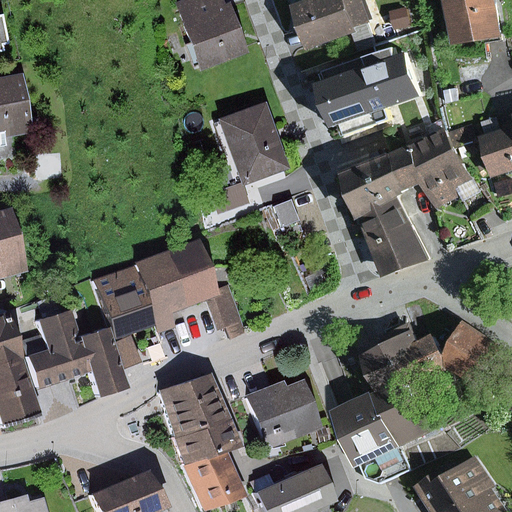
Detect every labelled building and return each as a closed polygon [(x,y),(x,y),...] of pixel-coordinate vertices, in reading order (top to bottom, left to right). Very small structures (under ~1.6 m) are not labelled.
[(214,0),(189,0),(174,5),(195,65),(240,50),(225,5),(217,8),(214,0)] [(318,0),(295,10),(311,48),(355,30),(362,47),(379,40),(362,0),(318,0)] [(490,0),(444,0),(452,43),(497,34),(490,0)] [(405,11),(394,15),(399,30),(410,26),(405,11)] [(393,47),(323,73),(326,81),(317,84),(333,129),(420,97),(405,55),(397,58),(393,47)] [(17,79),(0,81),(0,141),(2,141),(0,134),(26,130),(17,79)] [(259,106),(212,122),(234,185),(281,169),(259,106)] [(445,135),(460,160),(480,155),(470,127),(445,135)] [(511,128),(478,139),(490,179),(511,172),(511,128)] [(443,131),(390,155),(405,191),(423,183),(437,208),(478,188),(460,160),(445,135),(443,131)] [(405,191),(390,155),(339,177),(356,219),(360,218),(397,202),(402,200),(399,194),(405,191)] [(511,181),(498,185),(501,198),(511,195),(511,181)] [(295,199),(277,203),(282,225),(300,221),(295,199)] [(397,202),(360,218),(383,277),(428,260),(397,202)] [(17,208),(0,211),(0,278),(30,273),(17,208)] [(199,237),(131,262),(153,324),(156,332),(174,325),(169,311),(213,295),(219,293),(217,288),(199,237)] [(131,262),(92,276),(109,324),(114,337),(153,324),(131,262)] [(219,293),(213,295),(229,335),(250,327),(232,282),(217,288),(219,293)] [(7,311),(0,313),(0,365),(22,358),(22,357),(7,311)] [(22,358),(32,388),(89,370),(79,339),(75,341),(74,336),(66,311),(36,320),(45,350),(22,357),(22,358)] [(464,320),(441,358),(477,381),(482,373),(487,376),(505,346),(464,320)] [(109,324),(74,336),(75,341),(79,339),(89,370),(97,396),(130,386),(114,337),(109,324)] [(404,338),(423,378),(445,368),(441,358),(431,338),(416,344),(412,335),(404,338)] [(374,391),(399,445),(427,432),(407,387),(423,378),(404,338),(358,358),(374,391)] [(22,358),(0,365),(0,425),(40,413),(32,388),(22,358)] [(204,371),(148,391),(152,402),(157,415),(213,394),(208,381),(204,371)] [(280,387),(247,399),(264,447),(315,428),(300,386),(282,392),(280,387)] [(374,391),(330,411),(357,467),(399,445),(374,391)] [(213,394),(157,415),(164,437),(222,417),(213,394)] [(222,417),(164,437),(175,466),(221,449),(232,445),(222,417)] [(221,449),(175,466),(192,511),(194,511),(239,496),(221,449)] [(442,469),(419,483),(437,511),(506,511),(475,461),(448,478),(442,469)] [(317,468),(244,500),(249,511),(314,511),(333,504),(317,468)] [(141,475),(90,498),(95,511),(144,511),(155,507),(141,475)] [(19,501),(0,506),(0,511),(41,511),(40,504),(21,509),(19,501)]
